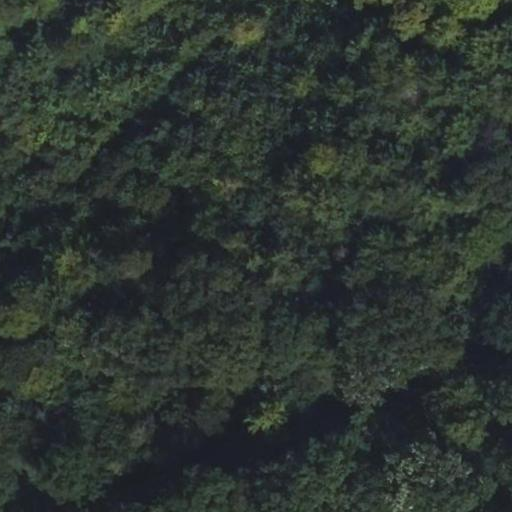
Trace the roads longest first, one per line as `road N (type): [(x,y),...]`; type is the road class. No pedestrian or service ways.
road 1 (unclassified): [(9,511),(511,352)]
road 2 (track): [(0,260),(268,0)]
